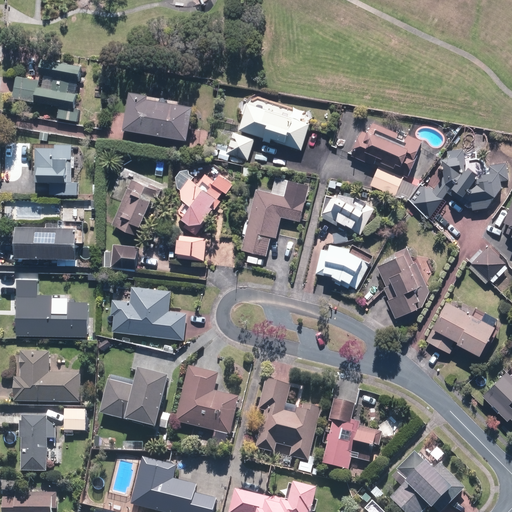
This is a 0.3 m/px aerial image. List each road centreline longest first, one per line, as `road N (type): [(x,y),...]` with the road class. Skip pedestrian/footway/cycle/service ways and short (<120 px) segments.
road 1 (residential): [(419,379),(236,333),(223,315),(239,295)]
road 2 (residential): [(239,295),(346,324),(419,379)]
road 3 (residential): [(419,379),(511,474)]
